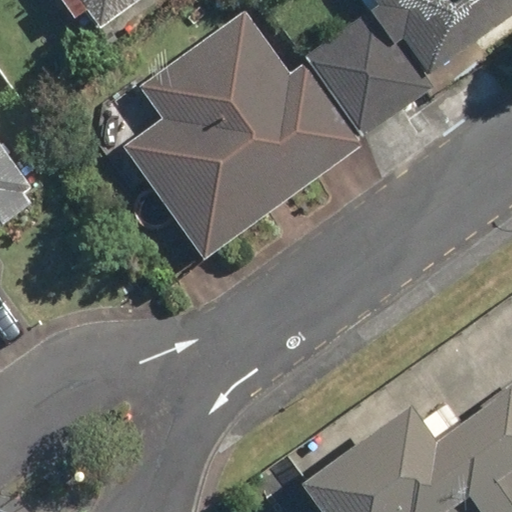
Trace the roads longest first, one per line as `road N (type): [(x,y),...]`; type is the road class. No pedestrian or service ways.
road 1 (residential): [(197,369),(511,143)]
road 2 (residential): [(0,426),(197,369)]
road 3 (residential): [(197,369),(144,511)]
